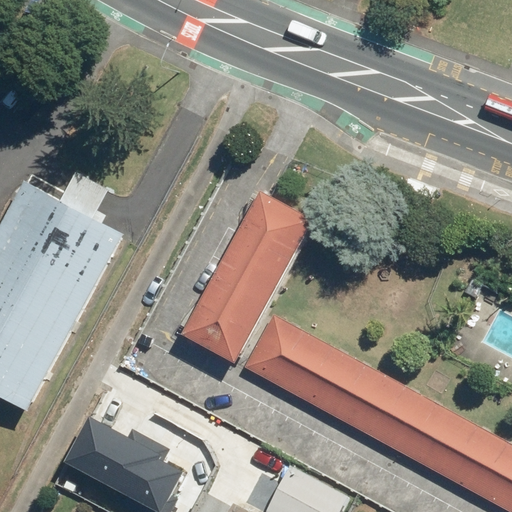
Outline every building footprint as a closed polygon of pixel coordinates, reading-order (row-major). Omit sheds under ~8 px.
[(32,187),(0,247),(0,390),(33,409),(126,237),(32,187)] [(316,226),(264,197),(186,339),(239,368),(316,226)] [(511,509),(511,444),(277,317),(250,367),(511,509)] [(95,418),(70,463),(161,511),(169,511),(190,475),(166,463),(172,452),(133,430),(129,437),(95,418)] [(295,467),(270,511),(348,511),(355,500),(295,467)] [(94,479),(83,496),(108,511),(111,511),(121,497),(94,479)]
